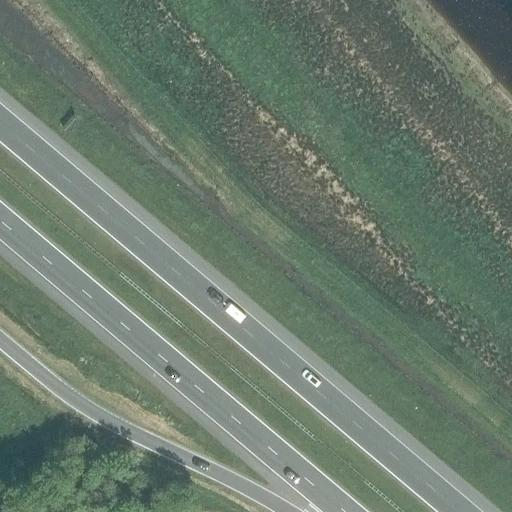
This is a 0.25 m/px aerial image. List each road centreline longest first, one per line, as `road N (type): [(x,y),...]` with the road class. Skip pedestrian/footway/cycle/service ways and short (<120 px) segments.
road 1 (motorway): [(459,511),(0,115)]
road 2 (motorway): [(0,222),(340,511)]
road 3 (motorway): [(0,350),(53,394),(286,511)]
